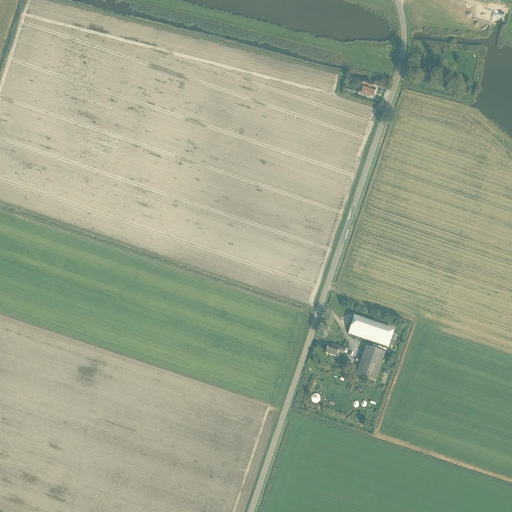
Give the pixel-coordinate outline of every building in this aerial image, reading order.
[(425,77),(428,71),(415,67),(413,71),(413,70),(411,75),(418,78),(419,75),(425,77)] [(362,93),(373,98),(376,89),(372,87),(373,85),(363,81),(361,87),(363,88),(362,93)] [(388,347),(394,331),(354,318),(349,334),(388,347)] [(347,354),(349,350),(333,344),(332,347),(328,346),(325,353),(336,356),(338,351),(344,353),(347,354)] [(366,346),(356,375),(376,382),(385,353),(366,346)] [(385,384),(389,372),(384,371),(380,382),(385,384)]
